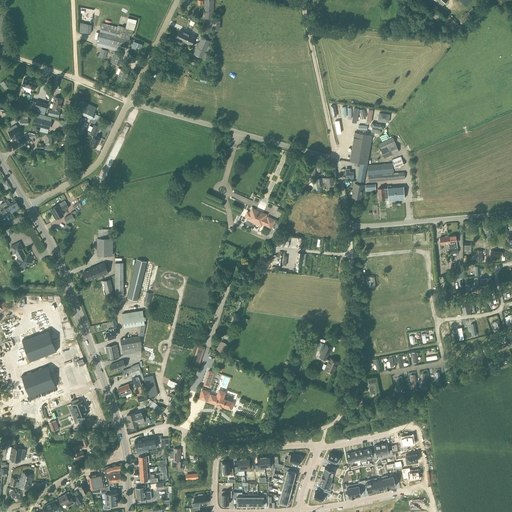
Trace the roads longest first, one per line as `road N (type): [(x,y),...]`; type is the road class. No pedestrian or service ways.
road 1 (unclassified): [(511,213),(355,225),(327,157),(130,102)]
road 2 (track): [(222,441),(338,417),(353,347),(350,223)]
road 3 (primary): [(123,437),(51,245),(28,206)]
road 4 (track): [(334,161),(302,0)]
road 5 (residential): [(214,511),(221,454),(320,445)]
road 6 (unclassified): [(28,206),(96,166),(130,102)]
road 7 (residential): [(320,445),(414,427),(426,477)]
road 8 (residential): [(0,511),(126,450)]
road 9 (track): [(130,102),(0,51)]
road 10 (residential): [(298,510),(417,487),(426,477)]
